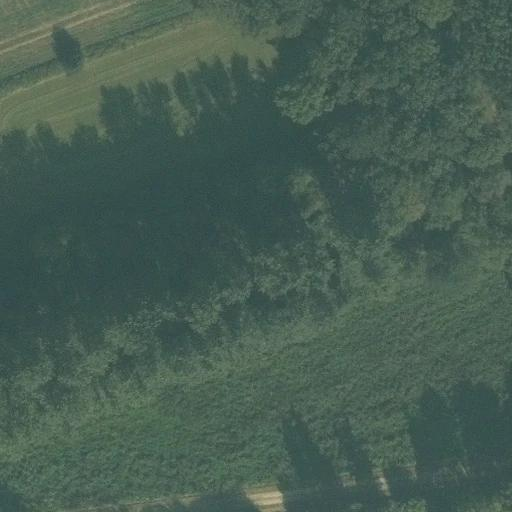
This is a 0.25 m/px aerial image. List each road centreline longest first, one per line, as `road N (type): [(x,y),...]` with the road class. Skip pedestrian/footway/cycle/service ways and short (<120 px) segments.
road 1 (track): [(511,463),(175,511)]
road 2 (track): [(463,0),(511,132)]
